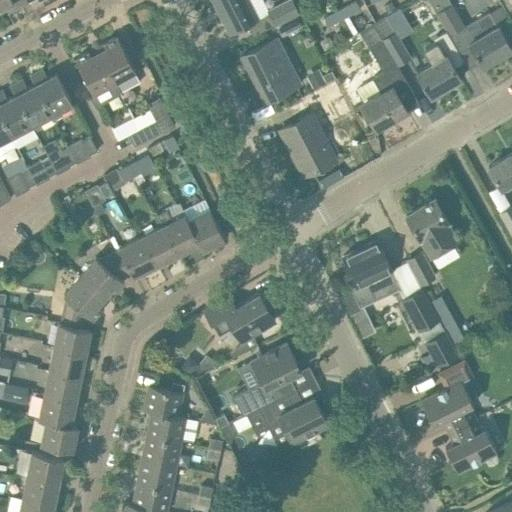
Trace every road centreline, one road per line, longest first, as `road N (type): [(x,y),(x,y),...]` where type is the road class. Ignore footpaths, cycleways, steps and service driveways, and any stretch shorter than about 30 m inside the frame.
road 1 (residential): [(84,511),(129,331),(287,233)]
road 2 (residential): [(287,233),(423,511)]
road 3 (residential): [(287,233),(166,0)]
road 4 (residential): [(287,233),(511,98)]
road 5 (residential): [(0,58),(106,0)]
